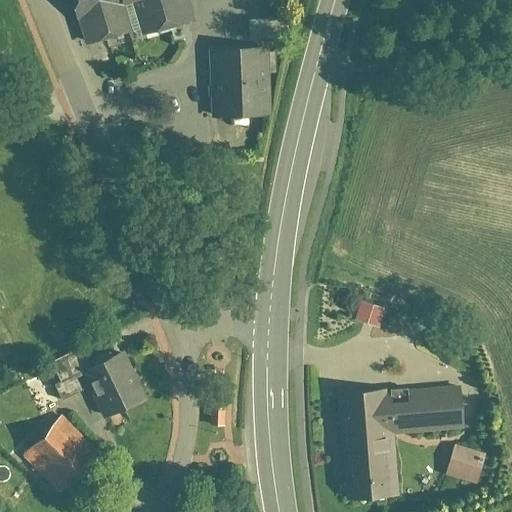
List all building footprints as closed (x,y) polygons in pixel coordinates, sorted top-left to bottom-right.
[(71,0),(88,54),(195,23),(188,0),(71,0)] [(212,53),(216,136),(270,133),(266,50),(212,53)] [(172,258),(167,260),(172,269),(177,266),(172,258)] [(53,360),(62,381),(91,369),(82,348),(53,360)] [(77,431),(137,406),(116,358),(91,369),(62,381),(57,384),(77,431)] [(333,398),(338,502),(389,499),(386,439),(470,435),(468,388),(374,392),(374,396),(333,398)] [(206,407),(207,429),(228,428),(227,406),(206,407)] [(58,418),(21,456),(56,490),(93,452),(58,418)] [(458,450),(449,477),(481,487),(490,460),(458,450)]
